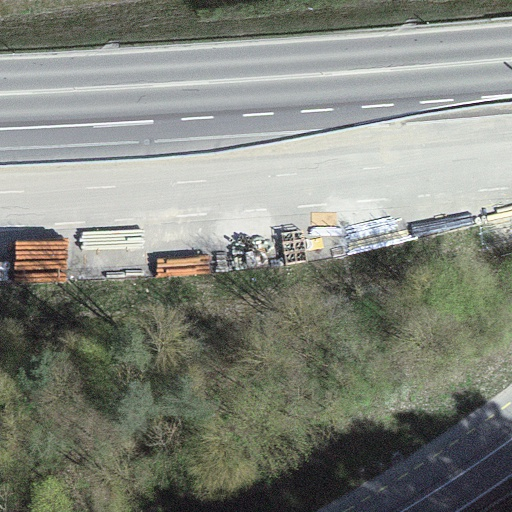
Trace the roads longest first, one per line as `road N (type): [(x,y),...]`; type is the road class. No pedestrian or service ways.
road 1 (motorway): [(0,189),(511,154)]
road 2 (motorway): [(511,60),(0,92)]
road 3 (motorway): [(511,436),(401,511)]
